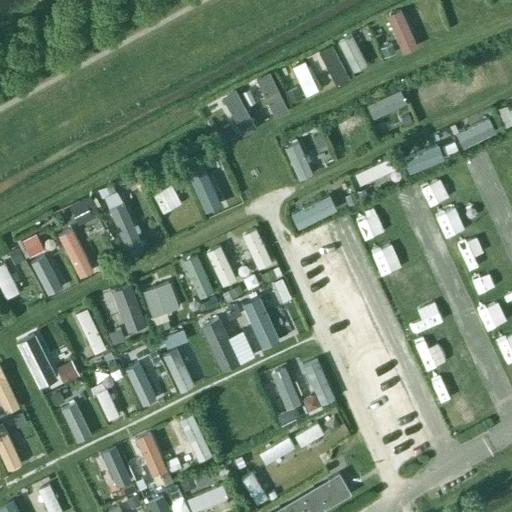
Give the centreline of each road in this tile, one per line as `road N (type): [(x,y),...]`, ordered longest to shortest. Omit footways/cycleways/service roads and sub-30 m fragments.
road 1 (track): [(511,86),(0,332)]
road 2 (track): [(0,337),(87,511)]
